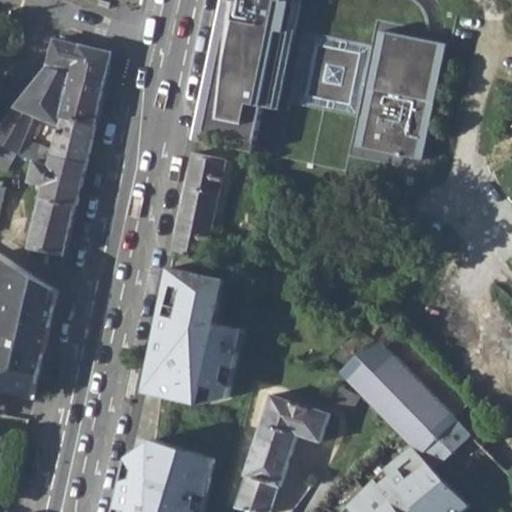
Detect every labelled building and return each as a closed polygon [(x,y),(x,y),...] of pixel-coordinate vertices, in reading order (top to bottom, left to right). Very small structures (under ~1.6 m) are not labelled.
[(270,0),(264,102),(281,106),(295,30),(300,31),(305,0),(270,0)] [(285,106),(300,31),(295,30),(281,106),(285,106)] [(382,30),(358,146),(424,160),(448,44),(382,30)] [(49,65),(17,106),(98,125),(114,53),(81,44),(57,38),(49,65)] [(17,106),(0,130),(0,141),(18,152),(38,163),(52,166),(54,156),(87,164),(98,125),(64,117),(59,143),(29,134),(36,111),(17,106)] [(511,126),(479,173),(488,179),(511,148),(511,126)] [(0,141),(0,167),(6,171),(18,152),(0,141)] [(176,249),(212,265),(214,259),(207,256),(229,159),(227,159),(227,152),(197,146),(176,249)] [(284,158),(264,154),(261,165),(268,166),(265,183),(278,186),(284,158)] [(48,185),(45,197),(78,206),(87,164),(54,156),(52,166),(38,163),(33,181),(48,185)] [(78,206),(45,197),(41,214),(36,233),(32,250),(34,254),(65,270),(78,206)] [(30,232),(36,233),(41,214),(34,213),(30,232)] [(444,231),(459,246),(471,235),(453,217),(444,231)] [(0,253),(0,389),(37,398),(61,291),(0,253)] [(261,286),(291,299),(301,276),(271,263),(261,286)] [(172,268),(148,393),(201,406),(228,278),(172,268)] [(343,371),(438,466),(474,434),(376,335),(363,329),(343,351),(352,362),(343,371)] [(335,401),(351,409),(358,394),(343,385),(335,401)] [(241,505),(267,511),(272,511),(282,485),(285,485),(301,434),(324,441),(333,413),(274,394),(248,473),(250,475),(241,505)] [(131,457),(119,511),(204,511),(217,458),(154,439),(131,457)] [(343,511),(464,511),(475,502),(410,448),(343,511)]
